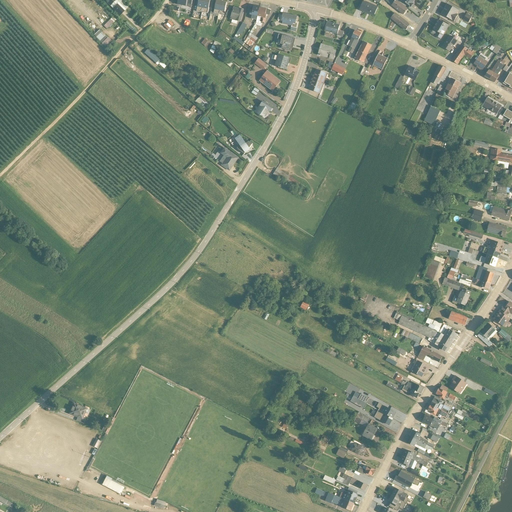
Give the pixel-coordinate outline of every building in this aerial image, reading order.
[(103,0),(119,16),(126,10),(116,0),(115,0),(103,0)] [(184,7),(192,8),(193,0),(178,0),(178,6),(182,6),(183,6),(184,7)] [(222,1),(217,0),(214,13),(224,16),(227,3),(222,2),(222,1)] [(408,10),(395,0),(386,0),(386,1),(392,6),(391,6),(403,15),(408,10)] [(363,1),(359,11),(374,17),(378,7),(363,1)] [(447,5),(444,8),(445,9),(444,11),(443,11),(441,15),(454,22),(458,16),(456,15),(458,11),(447,5)] [(249,19),(253,20),(257,21),(260,8),(253,6),(253,11),(251,10),(249,19)] [(232,20),(232,23),(236,25),(237,22),(240,22),(244,11),(234,8),(231,20),(232,20)] [(270,16),(271,11),(267,10),(267,9),(260,8),(257,21),(256,23),(254,26),(244,43),(250,47),(250,48),(251,49),(258,39),(252,34),(257,26),(261,27),(262,24),(264,25),(265,23),(267,15),(270,16)] [(464,20),(470,22),(472,15),(466,13),(464,20)] [(282,15),(279,15),(278,21),(282,22),(282,24),(292,26),(291,31),(296,32),(298,24),(296,23),(296,22),(297,22),(298,17),(283,14),(282,15)] [(391,19),(406,31),(409,26),(394,14),(391,19)] [(448,26),(439,20),(432,31),(430,34),(435,37),(435,36),(440,39),(448,26)] [(126,22),(124,24),(130,30),(133,28),(126,22)] [(237,33),(242,35),(247,26),(243,23),(237,33)] [(325,32),(324,36),(330,38),(333,35),(334,34),(337,35),(337,36),(342,38),(344,32),(338,31),(340,26),(336,25),(327,23),(324,31),(325,32)] [(99,30),(94,36),(101,44),(103,42),(103,43),(104,44),(105,44),(104,45),(106,46),(110,42),(99,30)] [(237,34),(235,36),(236,37),(234,39),(242,46),(251,32),(249,31),(244,40),(244,41),(243,42),(239,39),(241,36),(237,34)] [(347,46),(351,48),(351,47),(355,49),(359,41),(358,41),(362,34),(355,31),(350,41),(349,41),(347,46)] [(295,39),(279,35),(276,45),(281,46),(280,49),(291,52),(292,46),(293,47),(295,39)] [(457,41),(450,36),(442,47),(449,52),(457,41)] [(207,47),(211,43),(206,38),(202,43),(207,47)] [(485,39),(482,44),(487,47),(490,42),(485,39)] [(363,64),(372,46),(363,42),(355,60),(363,64)] [(318,56),(334,60),(336,51),(333,51),(334,48),(321,44),(318,56)] [(474,54),(476,52),(473,49),(465,44),(464,47),(462,46),(452,61),(457,65),(464,56),(470,60),(472,57),(474,59),(476,56),(473,55),(474,54)] [(493,53),(496,55),(501,49),(495,44),(491,46),(495,49),(493,53)] [(487,59),(481,54),(479,57),(473,64),(477,66),(476,68),(482,71),(488,63),(486,61),(487,59)] [(278,57),(273,55),(272,59),(276,61),(275,67),(286,70),(290,59),(278,55),(278,57)] [(387,59),(378,55),(372,66),(382,70),(387,59)] [(259,59),(255,64),(263,70),(267,65),(259,59)] [(497,67),(503,60),(501,59),(500,62),(498,61),(491,71),(489,70),(484,77),(489,80),(497,67)] [(503,65),(505,62),(503,60),(497,67),(489,80),(494,83),(499,76),(497,75),(504,66),(503,65)] [(345,70),(334,64),(331,70),(342,75),(345,70)] [(436,86),(445,69),(440,66),(429,87),(430,87),(431,86),(434,88),(436,85),(436,86)] [(415,81),(419,73),(416,72),(416,71),(409,67),(403,77),(401,76),(395,88),(399,90),(403,83),(407,85),(410,79),(415,81)] [(314,73),(312,80),(324,84),(328,74),(317,70),(315,74),(314,73)] [(267,71),(259,82),(273,92),(281,82),(267,71)] [(504,82),(503,84),(509,88),(511,83),(511,75),(509,74),(504,83),(504,82)] [(453,99),(461,84),(450,78),(443,94),(453,99)] [(324,84),(312,80),(309,86),(311,87),(309,91),(320,95),(324,84)] [(411,87),(408,94),(413,96),(416,90),(411,87)] [(203,107),(208,100),(201,95),(196,102),(203,107)] [(487,98),(482,106),(496,115),(502,106),(487,98)] [(263,101),(255,113),(265,119),(269,111),(270,112),(272,108),(263,101)] [(432,108),(425,121),(432,125),(439,111),(432,108)] [(511,113),(504,108),(498,119),(501,121),(504,117),(510,120),(508,123),(510,124),(511,120),(511,113)] [(246,144),(240,136),(235,139),(240,146),(238,147),(237,148),(237,149),(238,150),(244,155),(247,151),(249,149),(252,144),(249,142),(246,144)] [(229,171),(238,158),(224,149),(221,154),(224,156),(220,162),(223,164),(221,166),(229,171)] [(491,149),(489,159),(493,160),(493,161),(511,164),(511,155),(501,153),(501,151),(491,149)] [(295,189),(300,183),(277,168),(273,174),(295,189)] [(494,179),(489,178),(488,181),(490,181),(489,186),(511,189),(511,185),(503,184),(503,180),(500,179),(500,180),(500,182),(495,182),(495,183),(494,183),(493,183),(494,179)] [(498,194),(511,195),(511,188),(511,189),(489,186),(486,186),(486,191),(492,191),(493,190),(497,190),(497,192),(498,192),(497,194),(498,194)] [(488,200),(494,201),(495,197),(491,196),(492,193),(490,193),(490,191),(487,191),(486,201),(488,201),(488,200)] [(493,207),(491,206),(489,212),(492,213),(491,216),(509,221),(511,210),(510,210),(509,211),(494,207),(493,207)] [(471,220),(480,222),(483,212),(474,210),(472,210),(471,213),(471,215),(472,216),(471,220)] [(502,238),(504,239),(507,227),(489,222),(486,232),(502,237),(502,238)] [(470,236),(482,239),(483,235),(471,231),(470,236)] [(487,246),(487,248),(487,249),(500,254),(503,245),(492,241),(490,247),(487,246)] [(484,248),(482,253),(487,255),(485,259),(481,257),(479,262),(495,268),(500,254),(484,248)] [(451,251),(449,257),(456,259),(458,253),(451,251)] [(441,263),(430,259),(423,278),(434,282),(441,263)] [(459,261),(456,260),(450,270),(457,273),(458,270),(456,269),(459,261)] [(407,265),(405,272),(414,276),(417,269),(407,265)] [(488,269),(479,266),(475,279),(490,284),(493,274),(487,272),(488,269)] [(447,278),(453,281),(455,277),(454,277),(456,272),(450,270),(447,278)] [(485,289),(489,290),(490,284),(462,274),(461,276),(458,283),(464,285),(470,287),(471,283),(480,287),(480,288),(485,289)] [(457,303),(465,306),(471,292),(463,289),(464,285),(458,283),(447,278),(445,278),(442,285),(460,292),(458,298),(455,296),(452,303),(457,305),(457,303)] [(301,307),(307,310),(310,304),(306,302),(307,302),(304,300),(301,307)] [(503,306),(499,311),(511,320),(511,303),(509,302),(505,307),(503,306)] [(395,314),(413,321),(414,319),(409,317),(397,311),(395,314)] [(510,319),(499,311),(493,319),(504,328),(510,319)] [(451,312),(448,320),(465,326),(468,318),(451,312)] [(434,344),(441,334),(424,326),(413,321),(401,316),(398,324),(410,329),(418,333),(429,338),(428,340),(434,344)] [(434,344),(446,353),(458,335),(450,330),(451,328),(428,318),(424,326),(441,334),(434,344)] [(497,332),(489,324),(477,336),(489,347),(492,344),(489,341),(497,332)] [(404,330),(401,335),(420,345),(423,339),(404,330)] [(501,330),(498,334),(500,335),(498,336),(502,340),(503,338),(508,342),(511,338),(501,330)] [(374,345),(364,340),(363,342),(365,343),(364,344),(373,349),(374,347),(373,346),(374,345)] [(431,359),(439,363),(442,357),(420,345),(417,350),(421,352),(417,358),(428,363),(431,359)] [(395,366),(397,363),(387,358),(386,361),(395,366)] [(414,364),(411,371),(422,377),(424,374),(426,375),(430,367),(415,359),(413,363),(414,364)] [(482,359),(480,362),(490,367),(492,364),(482,359)] [(395,380),(420,394),(424,389),(414,383),(413,385),(406,381),(405,383),(401,380),(403,377),(398,374),(395,380)] [(460,394),(467,384),(455,376),(451,382),(452,383),(450,387),(460,394)] [(401,385),(404,386),(402,390),(404,391),(404,392),(409,394),(410,393),(411,393),(409,396),(413,397),(417,398),(419,394),(401,384),(401,385)] [(439,388),(436,394),(439,396),(439,397),(443,399),(445,396),(448,397),(448,398),(454,401),(456,402),(458,399),(439,388)] [(486,389),(484,392),(495,398),(497,394),(486,389)] [(367,405),(370,400),(361,395),(358,400),(367,405)] [(443,401),(435,397),(431,405),(448,414),(450,408),(444,405),(444,406),(441,404),(443,401)] [(88,409),(73,403),(68,415),(77,418),(76,421),(81,423),(83,423),(86,417),(84,416),(85,413),(87,414),(88,413),(89,411),(88,410),(88,409)] [(396,413),(382,405),(379,403),(377,407),(380,409),(379,411),(381,412),(393,419),(396,413)] [(431,405),(427,411),(431,412),(430,413),(435,416),(436,414),(438,415),(439,413),(440,414),(446,418),(446,417),(449,419),(450,416),(447,415),(448,414),(431,405)] [(377,419),(389,426),(393,419),(381,412),(380,413),(376,411),(373,416),(370,415),(369,418),(372,420),(375,422),(376,422),(377,419)] [(362,436),(371,440),(377,429),(370,425),(372,420),(369,418),(359,412),(354,421),(359,424),(360,424),(366,427),(362,436)] [(424,419),(422,422),(430,426),(431,425),(435,427),(437,423),(446,427),(448,424),(435,417),(433,420),(430,418),(430,417),(425,414),(423,419),(424,419)] [(418,433),(412,430),(409,436),(433,448),(434,445),(428,442),(422,438),(420,436),(421,434),(418,432),(418,433)] [(437,435),(433,432),(431,435),(432,435),(430,439),(436,442),(439,438),(436,437),(437,435)] [(88,471),(106,435),(105,434),(86,470),(88,471)] [(428,449),(431,451),(433,448),(409,436),(406,442),(414,447),(414,446),(419,449),(420,446),(428,450),(428,449)] [(95,439),(91,446),(96,449),(101,441),(100,440),(99,441),(95,439)] [(355,443),(351,441),(349,445),(351,446),(350,449),(352,450),(351,451),(361,456),(362,456),(363,456),(364,455),(365,454),(365,453),(364,452),(366,448),(355,442),(355,443)] [(347,453),(339,449),(336,455),(344,459),(347,453)] [(430,458),(431,455),(419,449),(417,451),(430,458)] [(410,452),(404,450),(402,455),(407,458),(411,459),(418,462),(417,462),(423,465),(422,466),(425,467),(428,463),(424,461),(424,460),(419,458),(420,457),(417,455),(417,454),(410,451),(410,452)] [(427,472),(428,469),(422,466),(423,465),(417,462),(418,462),(411,459),(407,458),(402,455),(399,462),(404,464),(404,465),(408,467),(409,464),(412,465),(412,466),(421,470),(421,469),(427,472)] [(352,465),(351,468),(364,474),(364,473),(368,476),(369,475),(373,476),(376,470),(368,466),(367,467),(364,465),(363,468),(359,467),(359,468),(352,465)] [(348,485),(350,483),(364,491),(367,485),(344,474),(346,471),(346,470),(340,468),(338,471),(344,474),(342,478),(338,476),(336,480),(348,485)] [(396,476),(394,480),(410,488),(412,483),(418,486),(420,482),(401,471),(398,476),(396,476)] [(336,480),(325,475),(323,480),(334,485),(336,480)] [(124,497),(129,500),(130,497),(125,495),(126,493),(122,491),(124,487),(111,481),(111,479),(106,476),(101,485),(120,494),(124,496),(124,497)] [(356,499),(357,495),(357,494),(358,491),(349,488),(348,490),(349,490),(347,494),(341,492),(339,497),(354,504),(355,501),(356,499)] [(408,495),(396,488),(392,495),(406,503),(408,500),(406,498),(408,495)] [(351,511),(354,504),(334,495),(322,490),(320,495),(326,498),(325,501),(331,504),(332,503),(337,505),(338,501),(343,503),(341,507),(351,511)] [(426,492),(423,498),(432,502),(434,497),(426,492)] [(392,495),(388,501),(391,502),(389,506),(398,511),(399,508),(403,510),(406,504),(392,495)] [(0,496),(0,501),(11,508),(13,505),(0,496)] [(153,506),(163,509),(165,502),(156,499),(155,502),(154,502),(153,506)]
